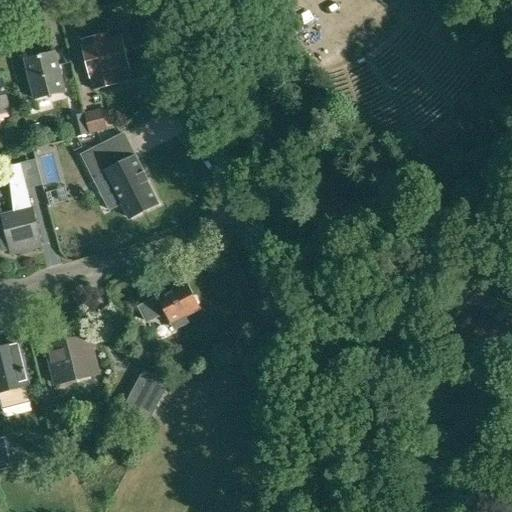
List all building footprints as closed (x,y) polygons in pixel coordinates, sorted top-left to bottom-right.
[(444,35),(458,41),(465,25),(451,19),(444,35)] [(89,80),(92,90),(130,81),(128,71),(120,37),(81,46),(89,80)] [(23,60),(33,100),(62,93),(52,53),(23,60)] [(0,114),(9,112),(1,80),(0,80),(0,114)] [(102,109),(83,113),(88,134),(106,130),(102,109)] [(74,138),(88,134),(83,113),(69,117),(74,138)] [(473,135),(458,116),(414,152),(429,171),(473,135)] [(141,175),(133,158),(114,168),(102,145),(81,156),(93,181),(95,183),(96,182),(94,180),(106,174),(121,205),(129,219),(157,204),(141,175)] [(303,178),(317,201),(338,186),(324,163),(303,178)] [(42,246),(33,209),(32,209),(20,164),(8,166),(14,213),(1,216),(3,223),(0,223),(0,250),(1,253),(9,251),(10,254),(20,251),(24,255),(32,253),(33,248),(42,246)] [(333,232),(355,220),(341,197),(320,209),(333,232)] [(312,284),(350,294),(355,274),(318,264),(312,284)] [(166,316),(170,324),(198,310),(197,307),(198,305),(194,298),(192,297),(186,285),(157,298),(143,305),(152,323),(166,316)] [(129,332),(138,336),(145,321),(136,317),(129,332)] [(45,338),(56,384),(99,374),(90,337),(73,341),(71,332),(45,338)] [(8,406),(13,406),(19,405),(23,402),(26,399),(27,395),(27,390),(26,386),(17,346),(0,349),(0,399),(1,400),(4,404),(8,406)] [(130,411),(147,420),(167,384),(150,375),(130,411)] [(0,469),(12,467),(4,437),(0,437),(0,469)]
